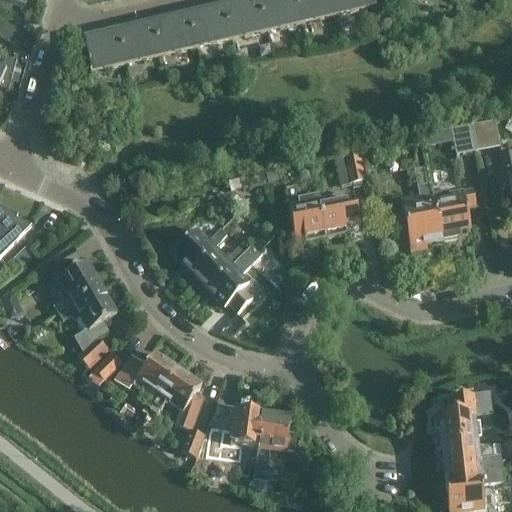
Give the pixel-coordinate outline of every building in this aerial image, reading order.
[(0,0),(0,12),(6,14),(8,6),(23,11),(26,0),(0,0)] [(259,1),(258,2),(259,5),(259,4),(265,30),(268,29),(277,27),(278,31),(304,25),(303,21),(300,22),(295,0),(264,0),(260,1),(259,1)] [(295,0),(300,22),(303,21),(312,19),(313,23),(339,17),(338,13),(335,14),(332,0),(295,0)] [(332,0),(335,14),(338,13),(347,11),(348,15),(373,9),(370,0),(332,0)] [(224,10),(223,10),(224,13),(230,38),(233,37),(242,35),(243,39),(269,33),(268,29),(265,30),(259,4),(259,5),(244,8),(244,5),(238,6),(224,9),(224,10)] [(188,18),(189,21),(195,46),(198,46),(207,43),(208,47),(233,41),(233,37),(230,38),(224,13),(209,16),(208,13),(203,14),(189,17),(188,18)] [(153,26),(154,29),(160,54),(163,54),(172,52),(173,55),(198,50),(198,46),(195,46),(189,21),(173,25),(172,21),(168,23),(154,26),(153,26)] [(19,35),(0,26),(0,40),(14,46),(19,35)] [(118,34),(119,37),(125,63),(128,62),(137,60),(138,64),(163,58),(163,54),(160,54),(154,29),(138,33),(137,29),(133,31),(119,34),(118,34)] [(98,39),(83,42),(89,71),(102,68),(103,72),(128,66),(128,62),(125,63),(119,37),(103,41),(102,38),(98,39)] [(0,72),(0,90),(8,93),(16,63),(7,60),(1,72),(0,72)] [(494,124),(471,128),(476,153),(498,149),(494,124)] [(476,153),(471,128),(451,131),(455,156),(476,153)] [(349,186),(363,183),(357,152),(343,155),(349,186)] [(511,154),(499,157),(508,203),(511,202),(511,204),(511,154)] [(419,200),(399,203),(410,255),(425,252),(424,247),(440,244),(433,207),(431,196),(426,170),(413,172),(419,200)] [(295,190),(284,192),(293,241),(294,246),(304,245),(325,241),(318,205),(317,200),(297,204),(295,190)] [(449,192),(431,196),(433,207),(440,244),(462,239),(461,234),(468,233),(463,211),(474,209),(471,193),(450,197),(449,192)] [(318,205),(325,241),(345,237),(344,231),(358,229),(352,198),(318,205)] [(0,257),(17,242),(16,241),(29,227),(14,220),(15,216),(0,209),(0,257)] [(220,232),(212,240),(218,246),(226,238),(220,232)] [(196,233),(171,257),(188,275),(213,251),(218,246),(212,240),(207,245),(196,233)] [(235,264),(206,293),(223,311),(227,307),(237,317),(252,302),(243,292),(248,287),(240,279),(264,255),(254,245),(243,256),(235,264)] [(69,248),(50,262),(61,280),(57,282),(69,302),(64,305),(64,304),(53,310),(57,317),(58,317),(100,292),(85,266),(81,268),(77,262),(78,262),(72,252),(71,252),(69,248)] [(237,250),(229,258),(235,264),(243,256),(237,250)] [(188,275),(185,278),(204,296),(206,293),(235,264),(229,258),(224,263),(213,251),(188,275)] [(100,292),(58,317),(62,324),(71,319),(73,323),(79,320),(87,333),(73,342),(81,357),(93,344),(92,342),(106,334),(101,325),(115,317),(100,292)] [(11,296),(0,302),(0,304),(10,321),(21,314),(11,296)] [(81,357),(77,360),(87,370),(106,351),(96,341),(93,344),(81,357)] [(120,366),(111,356),(93,374),(103,383),(120,366)] [(131,360),(114,383),(128,393),(130,389),(141,396),(145,389),(159,399),(176,372),(153,356),(144,369),(131,360)] [(159,399),(149,414),(156,419),(166,404),(180,413),(174,429),(187,434),(188,433),(191,434),(202,403),(194,397),(200,388),(176,372),(159,399)] [(438,431),(440,447),(475,443),(473,419),(491,417),(488,395),(446,400),(448,415),(432,417),(434,431),(438,431)] [(217,448),(213,472),(227,474),(229,460),(239,461),(241,448),(257,450),(258,450),(262,418),(262,415),(234,411),(229,449),(217,448)] [(257,450),(254,476),(265,478),(269,451),(293,454),(295,438),(287,436),(289,421),(262,418),(258,450),(257,450)] [(187,434),(179,455),(195,461),(203,439),(191,434),(188,433),(187,434)] [(475,443),(440,447),(443,478),(500,471),(498,461),(478,463),(475,443)] [(500,471),(443,478),(447,511),(483,511),(480,487),(501,485),(500,471)]
